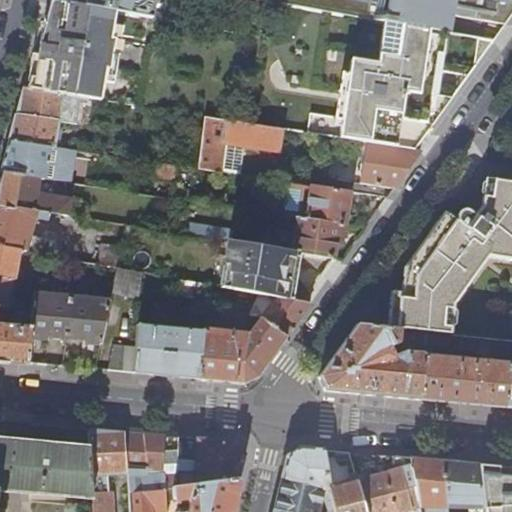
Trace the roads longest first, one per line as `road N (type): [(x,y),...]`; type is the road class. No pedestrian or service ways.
road 1 (residential): [(277,415),(296,369),(511,66)]
road 2 (residential): [(0,389),(277,415)]
road 3 (residential): [(277,415),(511,437)]
